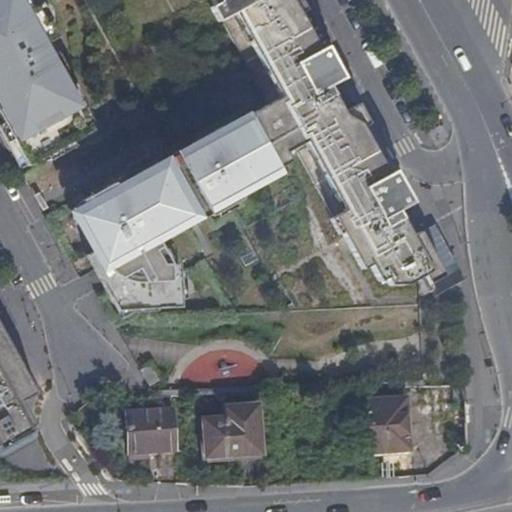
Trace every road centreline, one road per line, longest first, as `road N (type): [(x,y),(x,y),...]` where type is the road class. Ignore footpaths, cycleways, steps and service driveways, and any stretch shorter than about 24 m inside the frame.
road 1 (residential): [(484,160),(429,166),(399,148),(319,0)]
road 2 (primary): [(494,482),(436,498),(266,511)]
road 3 (residential): [(484,160),(511,316)]
